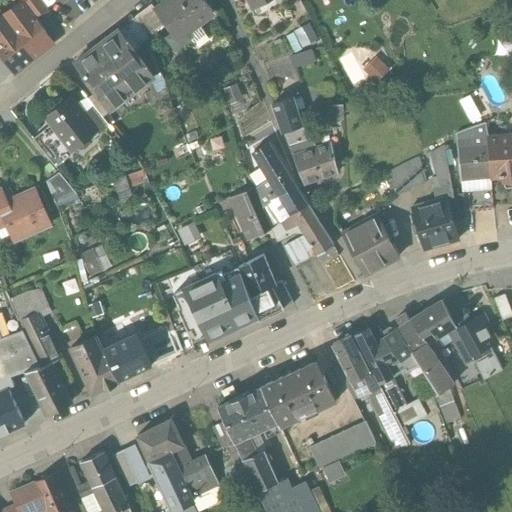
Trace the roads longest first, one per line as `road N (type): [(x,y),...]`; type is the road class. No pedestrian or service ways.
road 1 (residential): [(511,259),(465,267),(338,317),(0,468)]
road 2 (residential): [(121,0),(0,94)]
